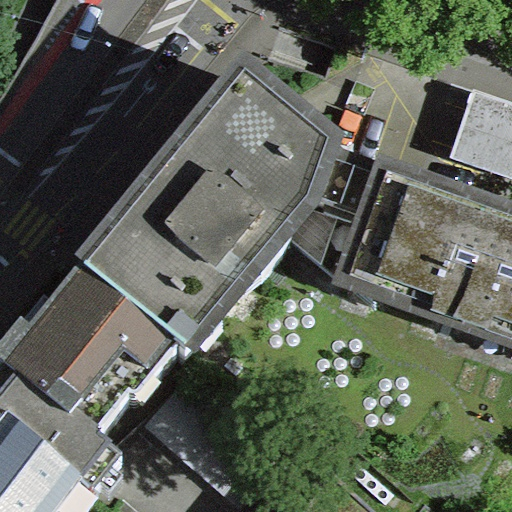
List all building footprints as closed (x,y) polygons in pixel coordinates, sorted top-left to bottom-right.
[(511,511),(511,229),(507,227),(384,183),(383,186),(328,167),(331,156),(320,147),(326,140),(296,115),(290,122),(244,84),(164,181),(83,280),(179,358),(187,365),(190,361),(333,487),(360,511),(511,511)] [(511,108),(475,97),(454,164),(511,182),(511,108)] [(21,338),(0,363),(0,373),(4,377),(0,381),(0,422),(83,496),(93,504),(121,470),(95,448),(147,384),(153,389),(179,358),(83,280),(42,330),(29,345),(21,338)] [(0,511),(70,511),(73,509),(83,496),(0,422),(0,511)] [(360,511),(333,487),(311,511),(360,511)]
